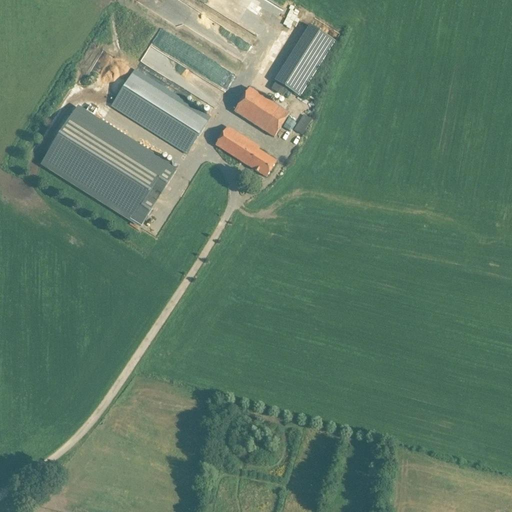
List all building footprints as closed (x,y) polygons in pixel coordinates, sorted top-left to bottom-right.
[(309,25),(274,81),(301,97),(335,41),(309,25)] [(193,146),(210,118),(135,70),(112,107),(187,154),(193,146)] [(290,114),(250,89),(234,112),(275,138),(290,114)] [(141,227),(177,171),(77,108),(42,164),(141,227)] [(302,135),(311,121),(303,116),(294,130),(302,135)] [(267,178),(272,170),(277,162),(258,151),(260,148),(228,127),(216,146),(267,178)]
